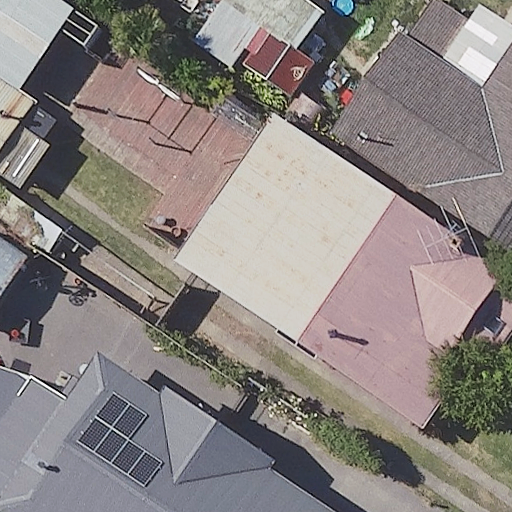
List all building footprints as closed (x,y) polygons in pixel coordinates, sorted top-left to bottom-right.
[(87,13),(69,0),(0,0),(0,158),(41,104),(28,94),(87,13)] [(511,42),(450,0),(440,0),(348,132),(511,245),(511,42)] [(144,233),(433,423),(475,358),(498,373),(511,350),(511,271),(191,61),(114,177),(161,207),(144,233)] [(0,308),(32,259),(0,238),(0,308)] [(335,511),(120,364),(17,511),(335,511)]
